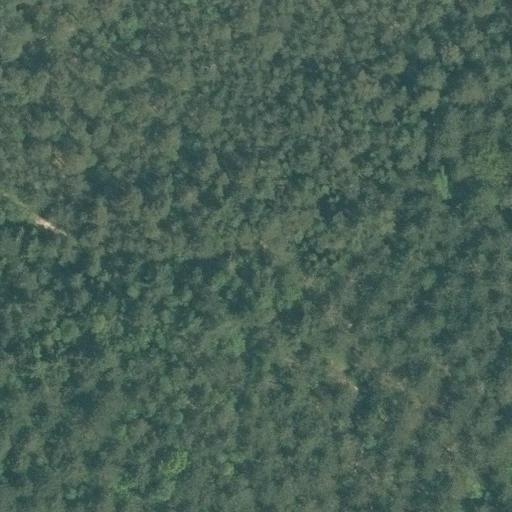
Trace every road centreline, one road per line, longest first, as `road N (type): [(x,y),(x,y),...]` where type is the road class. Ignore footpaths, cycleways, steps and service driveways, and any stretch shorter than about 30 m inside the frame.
road 1 (track): [(359,472),(354,343),(342,309),(320,285),(268,257),(158,267),(123,260),(77,247),(0,205)]
road 2 (track): [(359,472),(511,511)]
